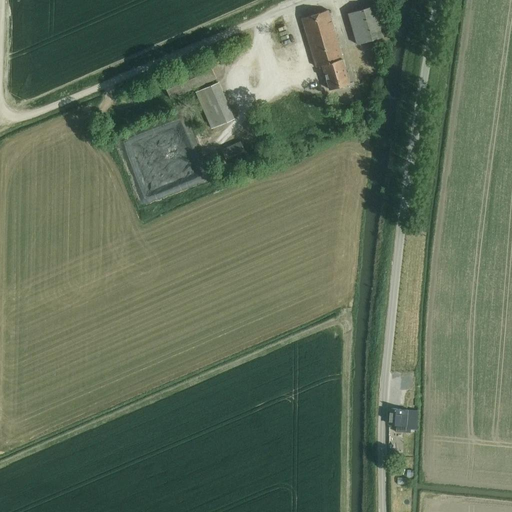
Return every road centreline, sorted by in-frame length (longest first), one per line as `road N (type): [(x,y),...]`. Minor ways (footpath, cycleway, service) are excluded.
road 1 (unclassified): [(383,511),(388,340),(437,0)]
road 2 (track): [(311,0),(10,121),(1,110),(3,0)]
